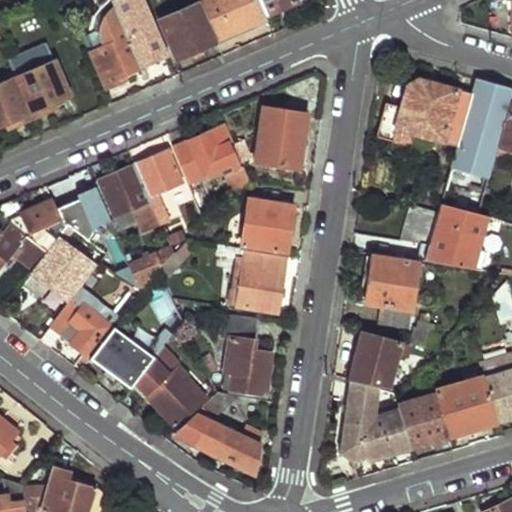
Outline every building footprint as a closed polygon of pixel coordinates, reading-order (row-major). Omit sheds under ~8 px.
[(145,73),(167,63),(149,24),(144,27),(138,12),(133,14),(127,0),(112,0),(115,4),(126,31),(145,73)] [(199,0),(218,42),(268,20),(265,15),(258,0),(199,0)] [(258,0),(265,15),(298,1),(297,0),(258,0)] [(177,58),(216,42),(198,2),(160,19),(177,58)] [(126,31),(115,4),(109,8),(102,15),(100,23),(99,32),(100,43),(88,48),(106,89),(141,72),(124,32),(126,31)] [(53,101),(69,93),(48,44),(10,60),(17,77),(34,117),(56,107),(53,101)] [(10,127),(34,117),(17,77),(0,84),(0,124),(7,121),(10,127)] [(415,137),(455,148),(470,96),(418,80),(406,87),(400,108),(385,105),(376,137),(412,147),(415,137)] [(439,205),(476,215),(511,90),(492,85),(475,81),(470,96),(455,148),(439,205)] [(511,106),(511,107),(498,156),(511,159),(511,106)] [(299,169),(307,115),(263,108),(254,162),(299,169)] [(234,195),(249,181),(243,167),(237,170),(227,144),(232,141),(226,125),(172,148),(186,183),(222,168),(234,195)] [(241,163),(249,159),(243,142),(234,145),(241,163)] [(158,217),(166,213),(158,192),(181,182),(168,151),(136,165),(158,217)] [(151,220),(158,217),(136,165),(98,181),(113,215),(143,203),(151,220)] [(77,229),(103,216),(90,184),(57,199),(67,222),(73,221),(77,229)] [(43,230),(62,221),(52,201),(21,215),(15,199),(0,205),(0,214),(6,229),(46,251),(56,238),(43,230)] [(241,245),(285,253),(292,207),(248,200),(242,237),(220,234),(219,245),(223,245),(240,248),(241,245)] [(417,258),(487,272),(489,254),(483,252),(487,229),(494,229),(495,220),(476,215),(439,205),(436,215),(427,246),(419,245),(417,258)] [(427,246),(436,215),(410,208),(400,242),(419,245),(427,246)] [(70,300),(94,265),(64,241),(73,229),(66,223),(56,238),(46,251),(33,268),(30,273),(70,300)] [(33,268),(46,251),(6,229),(0,235),(0,267),(18,245),(24,250),(20,256),(33,268)] [(139,289),(173,251),(167,238),(157,241),(161,250),(128,265),(139,289)] [(230,306),(276,314),(285,259),(245,253),(245,250),(240,248),(223,245),(222,255),(243,259),(238,291),(232,290),(230,306)] [(379,323),(409,327),(418,265),(372,258),(366,303),(382,306),(379,323)] [(109,268),(139,289),(128,265),(126,259),(109,268)] [(503,323),(511,320),(511,292),(508,279),(493,294),(503,323)] [(161,285),(145,296),(165,328),(181,318),(161,285)] [(87,357),(109,326),(73,297),(50,328),(87,357)] [(227,391),(265,396),(272,355),(256,353),(260,318),(229,314),(226,338),(234,340),(227,391)] [(130,388),(135,381),(153,359),(154,357),(112,328),(90,357),(130,388)] [(436,350),(440,334),(415,329),(410,344),(436,350)] [(410,344),(363,331),(349,380),(388,385),(398,352),(408,355),(409,350),(430,356),(436,350),(410,344)] [(207,372),(217,366),(211,353),(200,359),(207,372)] [(511,353),(478,363),(482,377),(496,422),(511,417),(511,353)] [(176,426),(205,399),(177,368),(168,376),(153,359),(135,381),(176,426)] [(448,437),(496,422),(482,377),(434,391),(435,395),(448,437)] [(399,406),(394,390),(349,381),(335,454),(354,462),(368,458),(369,460),(411,448),(399,406)] [(210,420),(237,397),(217,392),(199,409),(210,420)] [(411,448),(448,437),(435,395),(399,406),(411,448)] [(0,447),(14,430),(0,417),(0,447)] [(199,444),(254,469),(257,448),(255,446),(260,434),(247,428),(243,436),(210,420),(199,444)] [(54,466),(49,482),(18,484),(23,509),(23,511),(40,511),(43,511),(59,511),(60,509),(68,511),(69,511),(103,511),(106,509),(107,502),(106,496),(100,491),(70,480),(72,471),(57,466),(54,466)] [(7,511),(23,509),(18,484),(2,478),(7,511)] [(511,511),(511,501),(490,511),(511,511)]
